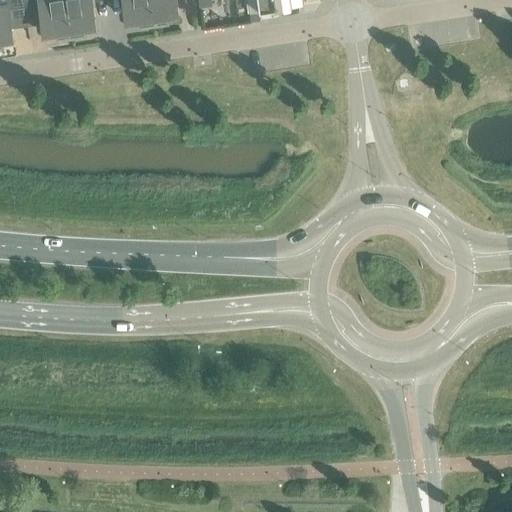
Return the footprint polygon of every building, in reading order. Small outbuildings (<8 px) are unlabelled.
[(5,0),(6,4),(0,4),(0,47),(14,45),(9,9),(24,7),(23,0),(5,0)] [(23,0),(24,7),(40,4),(45,40),(71,37),(65,0),(23,0)] [(65,0),(71,37),(96,33),(91,0),(65,0)] [(123,0),(128,28),(154,24),(149,0),(123,0)] [(149,0),(154,24),(179,20),(176,0),(149,0)] [(247,0),(249,14),(258,12),(302,6),(301,0),(247,0)] [(258,12),(249,14),(250,22),(252,22),(260,21),(258,12)]
